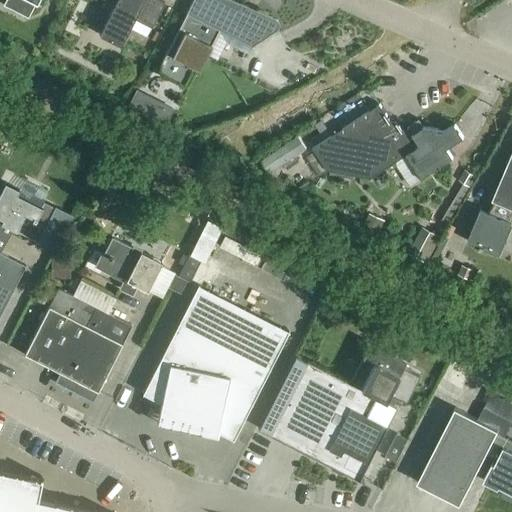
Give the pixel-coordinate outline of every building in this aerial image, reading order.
[(6,0),(4,4),(30,16),(36,5),(37,5),(39,0),(6,0)] [(99,35),(109,41),(120,46),(134,20),(152,29),(164,4),(157,0),(103,0),(114,5),(99,35)] [(274,18),(232,0),(230,0),(192,0),(159,66),(158,68),(158,70),(158,71),(159,72),(159,74),(160,74),(161,75),(162,76),(183,87),(193,68),(198,71),(219,31),(252,47),(252,46),(275,31),(276,30),(277,29),(278,28),(278,27),(278,26),(278,25),(278,24),(278,22),(277,21),(276,20),(276,19),(274,18)] [(138,86),(132,97),(144,104),(142,107),(165,120),(173,106),(138,86)] [(380,104),(313,148),(328,170),(371,179),(408,154),(423,177),(454,157),(448,148),(464,137),(455,124),(445,130),(423,126),(413,133),(409,127),(403,131),(396,120),(390,120),(380,104)] [(313,148),(304,154),(319,176),(328,170),(313,148)] [(494,199),(488,212),(481,209),(467,241),(480,246),(479,247),(483,249),(484,248),(500,255),(511,226),(511,222),(511,220),(511,153),(493,199),(494,199)] [(464,170),(458,180),(470,188),(476,177),(464,170)] [(0,218),(2,220),(0,222),(0,223),(37,242),(51,212),(16,195),(18,190),(4,183),(0,191),(0,218)] [(463,185),(452,203),(458,206),(469,189),(463,185)] [(363,228),(379,235),(385,221),(369,214),(363,228)] [(408,256),(427,266),(438,247),(418,236),(408,256)] [(122,288),(130,292),(134,285),(147,291),(161,263),(111,237),(102,256),(108,259),(102,269),(125,280),(122,288)] [(0,314),(25,266),(0,253),(0,314)] [(189,255),(178,276),(190,282),(201,261),(189,255)] [(70,279),(70,261),(55,261),(55,280),(70,279)] [(474,270),(462,265),(458,274),(470,279),(474,270)] [(160,403),(156,423),(216,436),(217,432),(233,440),(288,331),(197,285),(142,394),(160,403)] [(60,373),(56,382),(92,401),(96,392),(97,392),(131,326),(57,289),(24,355),(60,373)] [(317,313),(331,320),(342,298),(328,291),(317,313)] [(358,479),(399,397),(405,401),(419,374),(403,366),(405,361),(392,355),(385,368),(373,362),(360,389),(304,361),(294,355),(257,428),(267,433),(358,479)] [(511,382),(501,377),(496,386),(511,395),(511,393),(511,382)] [(478,419),(455,408),(417,483),(460,505),(486,454),(495,458),(483,481),(499,489),(500,487),(511,492),(511,439),(505,436),(511,423),(511,420),(485,407),(478,419)] [(395,462),(406,439),(396,434),(384,457),(395,462)] [(0,511),(101,511),(37,498),(41,477),(39,476),(38,478),(0,469),(0,511)]
